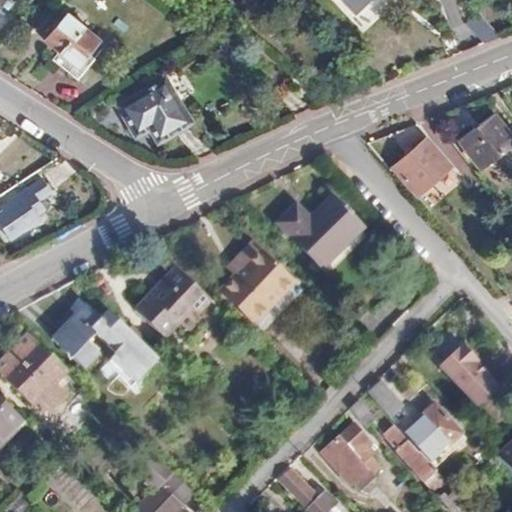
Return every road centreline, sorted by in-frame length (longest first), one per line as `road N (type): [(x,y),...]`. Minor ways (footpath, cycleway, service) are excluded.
road 1 (residential): [(464,273),(229,511)]
road 2 (residential): [(331,127),(464,273)]
road 3 (residential): [(0,99),(165,205)]
road 4 (residential): [(331,127),(511,56)]
road 5 (residential): [(165,205),(0,292)]
road 6 (residential): [(165,205),(331,127)]
